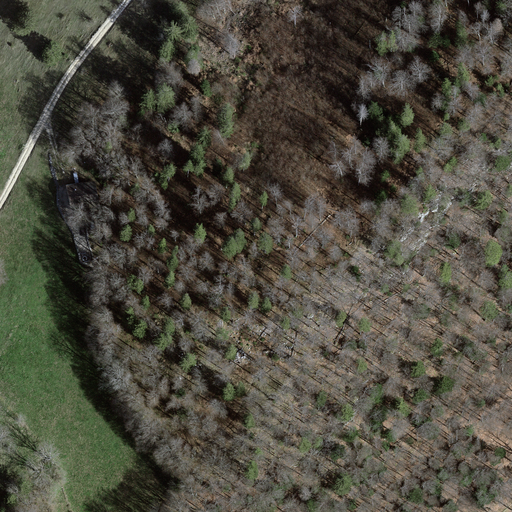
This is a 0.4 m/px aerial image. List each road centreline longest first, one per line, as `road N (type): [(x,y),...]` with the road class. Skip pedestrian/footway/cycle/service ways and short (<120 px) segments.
road 1 (track): [(0,202),(46,111),(128,0)]
road 2 (track): [(355,511),(511,392)]
